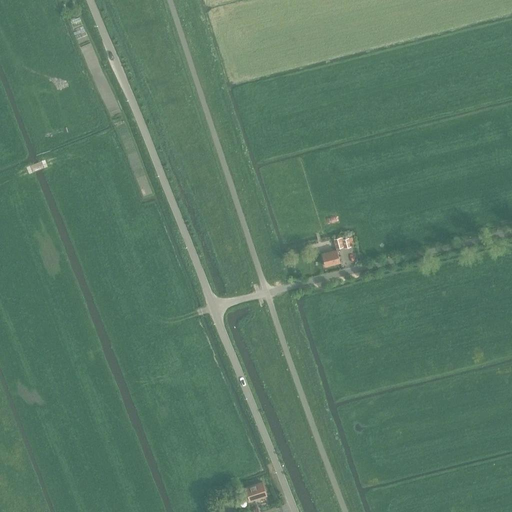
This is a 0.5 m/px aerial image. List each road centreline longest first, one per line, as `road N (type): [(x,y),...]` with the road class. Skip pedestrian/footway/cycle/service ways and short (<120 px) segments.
road 1 (unclassified): [(295,511),(92,0)]
road 2 (unknown): [(161,0),(336,511)]
